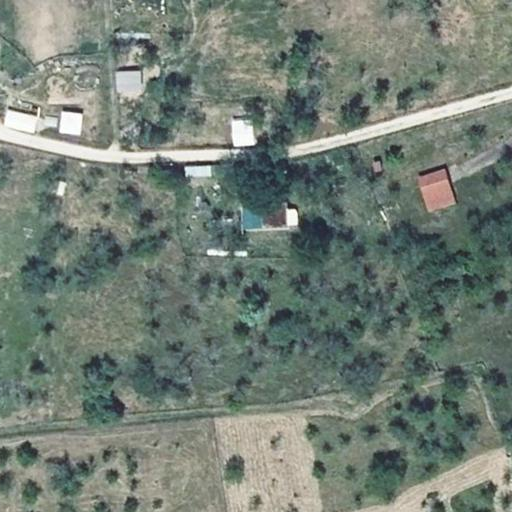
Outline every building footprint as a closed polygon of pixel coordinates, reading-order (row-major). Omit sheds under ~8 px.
[(140,70),(115,71),(116,93),(141,92),(140,70)] [(2,126),(33,132),(36,115),(5,109),(2,126)] [(60,111),(57,133),(79,135),(82,113),(60,111)] [(254,145),(252,117),(230,119),(232,146),(254,145)] [(185,177),(211,177),(211,166),(185,166),(185,177)] [(445,167),(416,176),(427,212),(455,204),(445,167)] [(240,205),(242,230),(297,226),(295,201),(240,205)]
